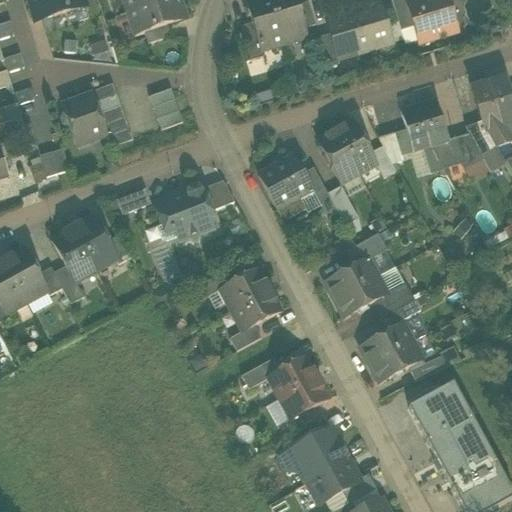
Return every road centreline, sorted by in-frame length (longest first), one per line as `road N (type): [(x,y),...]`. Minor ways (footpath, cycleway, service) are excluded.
road 1 (residential): [(223,139),(423,511)]
road 2 (unclassified): [(223,139),(511,50)]
road 3 (residential): [(9,0),(35,73),(205,83)]
road 4 (unclassified): [(0,224),(223,139)]
